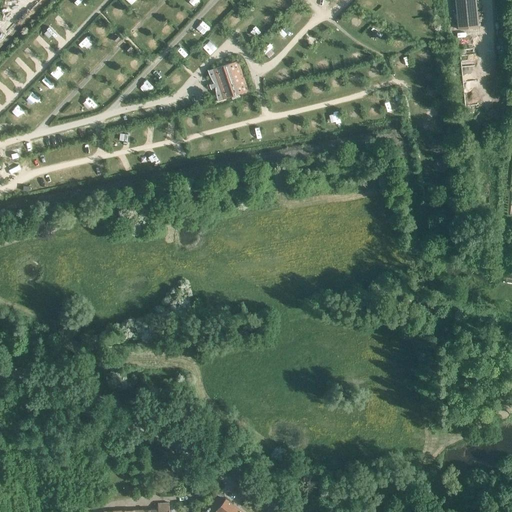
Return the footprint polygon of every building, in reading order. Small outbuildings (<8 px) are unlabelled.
[(478,27),(475,0),(454,0),(458,29),(478,27)] [(212,81),(214,83),(215,87),(215,90),(215,92),(216,94),(216,97),(217,99),(218,102),(219,101),(218,101),(247,91),(244,81),(244,80),(241,71),(240,71),(237,61),(208,71),(208,70),(207,70),(208,72),(209,75),(210,77),(211,79),(212,81)] [(426,113),(441,117),(444,108),(429,104),(426,113)] [(430,130),(445,133),(446,124),(431,121),(430,130)] [(441,154),(444,142),(433,139),(430,151),(441,154)] [(449,161),(437,158),(435,170),(446,173),(449,161)] [(440,188),(433,182),(426,189),(433,195),(440,188)] [(435,216),(442,210),(436,203),(429,209),(435,216)] [(242,511),(226,500),(217,511),(242,511)]
